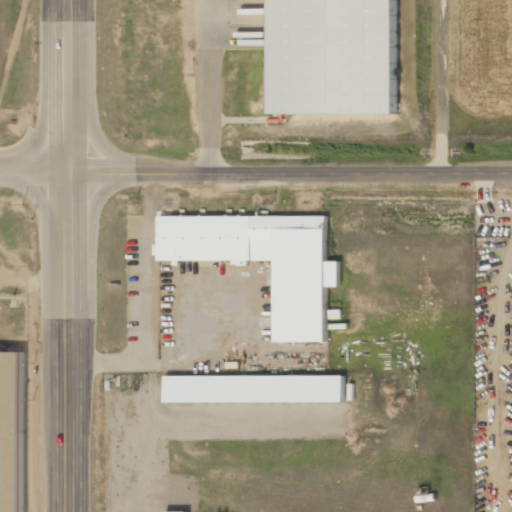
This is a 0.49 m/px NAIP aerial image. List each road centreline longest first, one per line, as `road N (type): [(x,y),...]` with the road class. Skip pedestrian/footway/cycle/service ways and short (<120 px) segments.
road 1 (secondary): [(69,511),(69,0)]
road 2 (residential): [(69,168),(511,169)]
